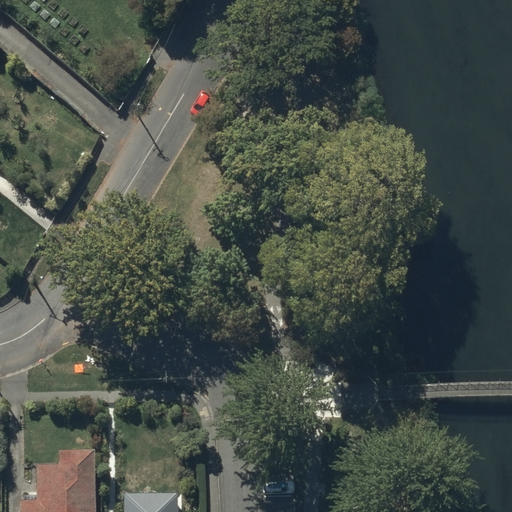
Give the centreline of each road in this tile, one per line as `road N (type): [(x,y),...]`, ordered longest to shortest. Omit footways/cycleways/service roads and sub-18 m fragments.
road 1 (residential): [(237,0),(69,297)]
road 2 (residential): [(69,297),(228,382),(241,434),(244,511)]
